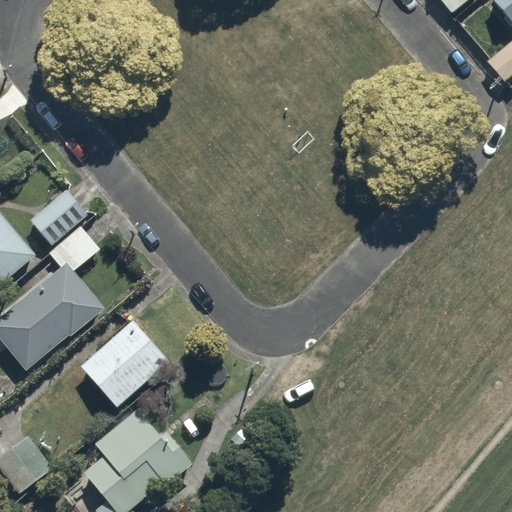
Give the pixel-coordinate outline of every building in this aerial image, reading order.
[(473,0),(439,0),(453,17),(473,0)] [(511,25),(511,0),(496,0),(493,3),(511,25)] [(511,44),(488,64),(506,86),(511,80),(511,44)] [(54,249),(90,218),(68,194),(32,223),(54,249)] [(0,290),(38,258),(0,213),(0,290)] [(70,279),(102,252),(82,228),(50,255),(70,279)] [(107,311),(69,267),(0,323),(0,340),(29,375),(71,339),(73,340),(107,311)] [(172,365),(134,324),(83,370),(119,411),(172,365)] [(169,489),(195,468),(169,435),(163,440),(140,413),(98,448),(106,459),(86,476),(109,504),(98,511),(134,511),(166,486),(169,489)] [(54,471),(31,440),(0,462),(0,468),(21,497),(54,471)]
